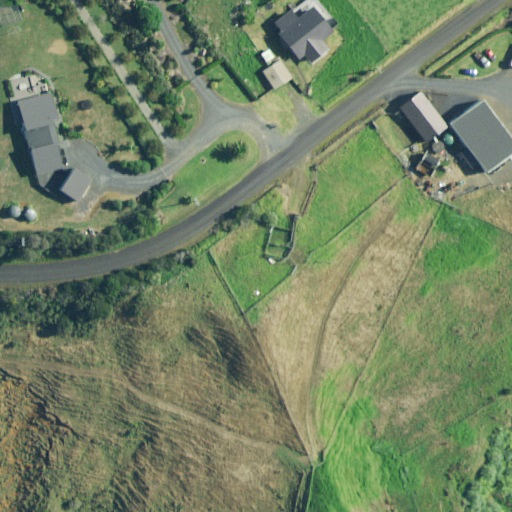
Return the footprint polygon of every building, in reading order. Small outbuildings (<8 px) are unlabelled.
[(277,31),(275,33),(297,60),(302,56),(308,63),(326,49),(319,40),(332,30),(311,5),(296,17),(289,8),(270,23),(277,31)] [(290,78),(279,62),(262,74),(273,89),(290,78)] [(188,83),(179,67),(164,75),(174,91),(188,83)] [(52,141),(58,139),(54,123),(46,92),(45,85),(32,89),(29,76),(9,81),(14,100),(22,131),(33,176),(58,169),(67,175),(58,190),(76,202),(89,181),(56,160),(52,141)] [(442,124),(418,93),(398,108),(421,140),(442,124)] [(511,149),(511,144),(479,100),(446,124),(481,172),(511,149)]
